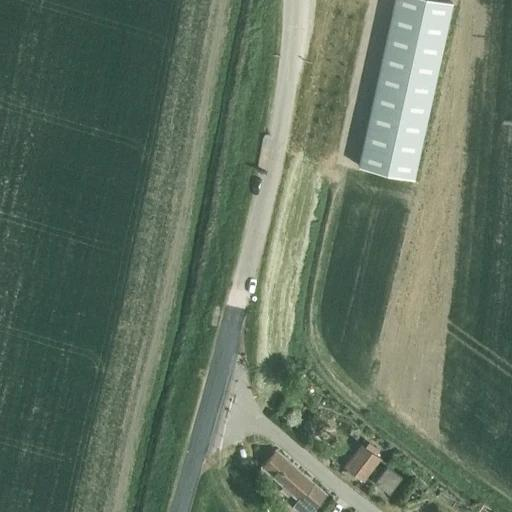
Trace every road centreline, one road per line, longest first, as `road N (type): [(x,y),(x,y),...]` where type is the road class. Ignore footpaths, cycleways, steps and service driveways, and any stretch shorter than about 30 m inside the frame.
road 1 (unclassified): [(214,386),(281,119),(290,0)]
road 2 (unclassified): [(370,511),(214,386)]
road 3 (unclassified): [(178,511),(214,386)]
